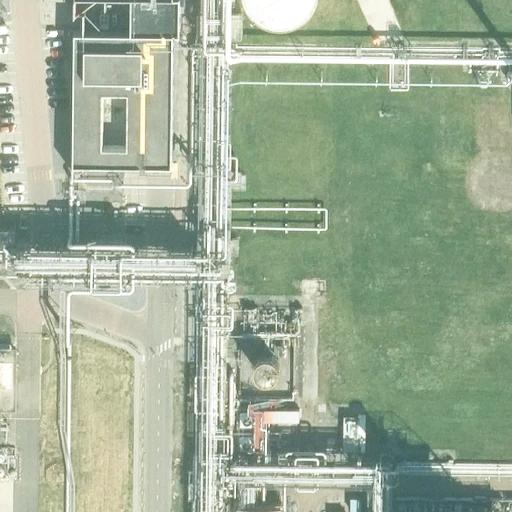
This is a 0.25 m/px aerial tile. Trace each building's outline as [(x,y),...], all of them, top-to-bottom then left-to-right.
[(173,31),(179,31),(179,0),(74,0),(74,13),(75,13),(75,0),(131,0),(132,31),(85,30),(85,9),(83,9),(83,30),(74,30),(73,163),(73,175),(74,175),(75,163),(171,164),(173,31)] [(246,0),(248,2),(254,7),(261,11),(269,14),(276,15),(283,15),(290,13),(297,10),(306,4),(309,0),(246,0)] [(108,28),(108,15),(99,15),(99,28),(108,28)] [(469,63),(511,63),(511,48),(481,49),(481,41),(469,41),(469,63)] [(9,183),(0,182),(0,212),(7,213),(9,183)] [(324,306),(324,283),(301,283),(301,306),(324,306)] [(287,511),(288,494),(247,493),(246,511),(287,511)] [(361,511),(362,500),(351,499),(350,511),(361,511)]
